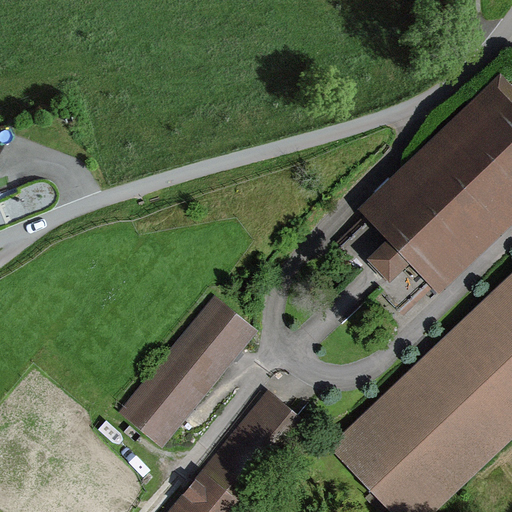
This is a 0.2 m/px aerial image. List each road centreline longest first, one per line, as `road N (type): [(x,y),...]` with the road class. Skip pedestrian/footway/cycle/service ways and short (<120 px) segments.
road 1 (residential): [(0,240),(178,175),(420,108),(480,59),(511,17)]
road 2 (track): [(420,108),(401,145),(287,277),(264,378),(152,511)]
road 3 (unknown): [(511,253),(393,371)]
